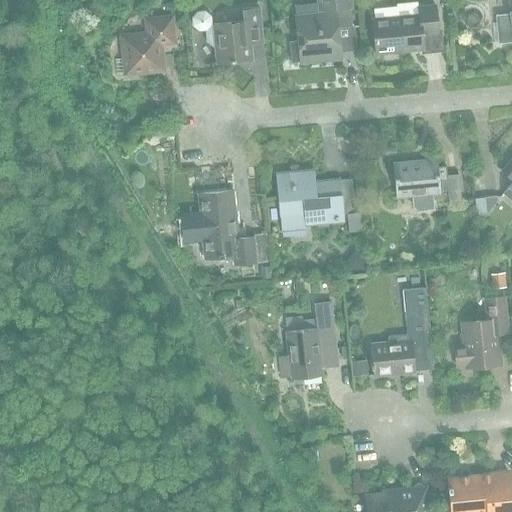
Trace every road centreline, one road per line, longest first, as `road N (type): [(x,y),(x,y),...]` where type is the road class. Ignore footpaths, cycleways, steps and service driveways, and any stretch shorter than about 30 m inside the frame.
road 1 (residential): [(209,125),(511,93)]
road 2 (residential): [(381,427),(511,416)]
